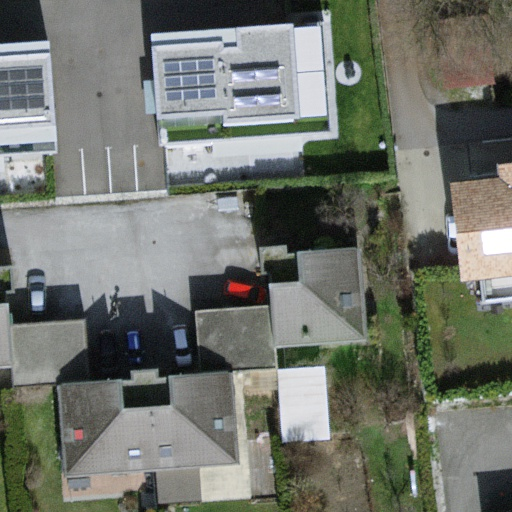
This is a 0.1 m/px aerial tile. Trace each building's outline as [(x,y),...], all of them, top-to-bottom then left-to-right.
[(336,124),(330,15),(155,25),(162,134),(336,124)] [(0,150),(53,147),(46,38),(0,41),(0,150)] [(503,164),(454,169),(464,264),(465,274),(511,269),(511,148),(502,149),(503,164)] [(355,242),(302,247),(304,279),(265,283),(267,300),(269,342),(363,334),(355,242)] [(193,304),(197,368),(227,365),(271,365),(269,342),(267,300),(193,304)] [(77,317),(6,319),(7,365),(9,378),(55,377),(79,376),(77,317)] [(148,371),(154,464),(233,458),(227,365),(197,368),(148,371)] [(154,464),(148,371),(79,376),(55,377),(62,471),(154,464)]
